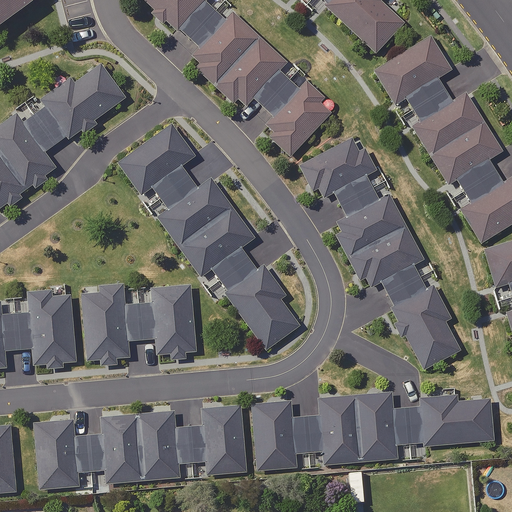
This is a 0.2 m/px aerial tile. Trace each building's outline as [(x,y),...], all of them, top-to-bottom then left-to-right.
[(0,0),(0,37),(32,15),(21,0),(0,0)] [(266,132),(298,162),(341,117),(311,88),(301,99),(278,78),(288,67),(236,17),(226,27),(203,5),(204,4),(199,0),(147,0),(161,13),(157,17),(179,37),(182,33),(202,52),(193,62),(245,112),(257,100),(278,120),(266,132)] [(301,0),(303,2),(304,0),(314,0),(324,9),(320,13),(375,64),(413,24),(388,2),(389,0),(301,0)] [(466,215),(487,246),(511,229),(511,186),(507,190),(489,164),(502,156),(462,96),(450,104),(432,77),(444,69),(426,43),(375,78),(392,104),(404,97),(421,123),(410,130),(450,190),(464,181),(480,205),(466,215)] [(0,208),(3,212),(61,169),(53,158),(78,138),(79,139),(127,104),(106,75),(78,96),(74,91),(50,109),(54,114),(32,130),(24,119),(0,136),(0,208)] [(195,165),(169,130),(119,168),(144,201),(156,192),(175,216),(163,225),(207,283),(218,274),(238,300),(237,301),(273,348),(302,327),(280,299),(285,295),(267,272),(262,275),(246,254),(257,245),(213,188),(200,198),(182,175),(195,165)] [(382,182),(362,143),(307,172),(326,209),(339,202),(354,229),(340,236),(374,300),(387,294),(402,322),(401,322),(429,375),(461,359),(444,328),(449,325),(435,299),(430,301),(417,277),(429,271),(396,207),(381,215),(367,189),(382,182)] [(511,247),(488,254),(498,293),(511,289),(511,321),(506,323),(511,345),(511,247)] [(158,360),(196,357),(193,297),(152,299),(153,313),(127,315),(126,301),(88,303),(92,364),(132,361),(132,353),(157,351),(158,360)] [(35,370),(79,366),(74,304),(32,308),(33,323),(2,325),(1,310),(0,310),(0,372),(6,372),(5,355),(34,353),(35,370)] [(298,410),(255,414),(261,475),(302,472),(301,457),(332,454),(333,469),(405,462),(404,448),(436,446),(436,447),(496,441),(493,406),(458,409),(457,403),(428,406),(428,412),(401,414),(400,401),(328,407),(329,424),(300,426),(298,410)] [(81,430),(38,433),(43,495),(85,492),(83,477),(114,474),(116,489),(188,482),(187,468),(219,466),(220,480),(256,476),(250,414),(214,418),(215,431),(184,434),(182,420),(110,427),(112,444),(83,446),(81,430)] [(0,492),(12,492),(7,432),(0,432),(0,492)]
